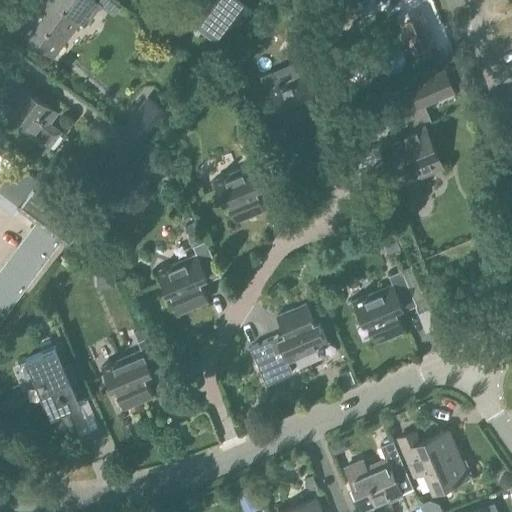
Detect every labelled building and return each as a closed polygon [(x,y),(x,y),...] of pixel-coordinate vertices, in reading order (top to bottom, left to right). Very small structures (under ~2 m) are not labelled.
[(42,0),(21,29),(53,54),(79,19),(84,23),(99,3),(95,0),(42,0)] [(203,0),(192,15),(224,39),(243,13),(243,14),(253,0),(203,0)] [(423,17),(404,25),(413,48),(432,40),(423,17)] [(321,117),(314,100),(334,92),(319,57),(306,63),(310,72),(270,89),(279,111),(284,109),(292,129),(321,117)] [(437,134),(425,104),(456,91),(447,69),(409,85),(411,91),(395,98),(406,124),(408,123),(412,130),(383,142),(391,160),(388,162),(396,180),(422,169),(424,173),(442,165),(430,137),(437,134)] [(19,87),(5,76),(0,82),(0,111),(3,114),(6,110),(37,133),(34,137),(47,147),(60,131),(48,122),(57,111),(21,84),(19,87)] [(128,123),(148,137),(168,110),(148,96),(128,123)] [(124,180),(150,146),(130,131),(116,150),(120,153),(108,169),(124,180)] [(254,163),(214,180),(223,201),(227,200),(235,220),(264,208),(258,191),(276,184),(263,148),(250,153),(254,163)] [(13,162),(0,153),(0,169),(5,173),(7,170),(13,162)] [(37,178),(13,162),(7,170),(10,172),(0,185),(0,202),(15,214),(19,208),(36,220),(0,269),(0,321),(62,239),(66,243),(87,216),(37,178)] [(193,245),(197,254),(157,270),(166,292),(170,291),(178,311),(208,299),(201,282),(221,274),(206,239),(197,219),(184,225),(190,241),(191,242),(193,245)] [(474,247),(469,249),(475,264),(480,261),(489,282),(511,271),(511,252),(509,246),(511,244),(511,223),(503,227),(504,230),(473,243),(474,247)] [(391,224),(377,230),(380,239),(395,233),(391,224)] [(411,265),(402,268),(417,304),(416,304),(419,311),(429,307),(411,265)] [(389,274),(393,283),(353,300),(362,322),(366,320),(375,341),(404,328),(397,312),(416,304),(417,304),(402,268),(389,274)] [(277,315),(285,335),(279,338),(278,334),(250,346),(266,383),(293,371),(288,360),(318,347),(319,349),(323,348),(322,346),(328,343),(319,321),(315,323),(306,303),(277,315)] [(141,349),(102,366),(111,388),(115,386),(123,407),(153,394),(146,377),(165,369),(145,322),(134,327),(139,339),(137,340),(141,349)] [(56,345),(26,358),(34,375),(39,373),(41,379),(39,380),(41,385),(43,384),(46,390),(41,392),(50,415),(80,402),(78,397),(85,394),(65,345),(57,348),(56,345)] [(415,430),(398,437),(411,466),(423,462),(434,489),(467,475),(448,429),(419,441),(415,430)] [(367,472),(362,460),(346,467),(364,507),(400,492),(396,482),(408,476),(393,440),(380,445),(386,458),(369,466),(371,470),(367,472)] [(281,511),(321,511),(315,497),(281,511),(282,511),(281,511)]
